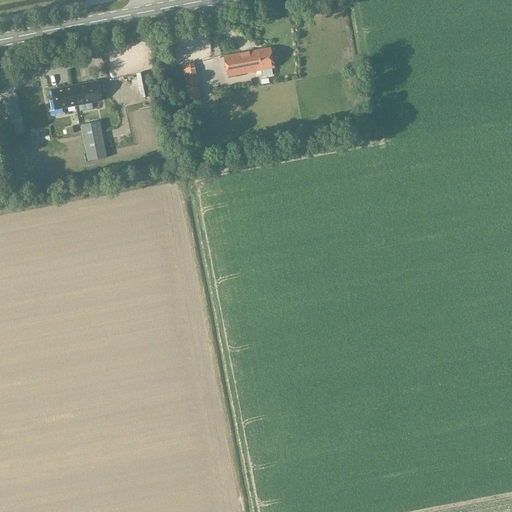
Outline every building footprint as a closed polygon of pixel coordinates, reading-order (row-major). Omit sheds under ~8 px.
[(138,52),(146,50),(144,39),(109,47),(115,72),(141,66),(138,52)] [(269,48),(223,57),(227,77),(273,68),(269,48)] [(199,98),(193,63),(182,65),(187,89),(183,90),(185,100),(199,98)] [(141,98),(152,96),(147,72),(136,74),(141,98)] [(55,109),(101,101),(97,81),(51,90),(55,109)] [(15,99),(0,101),(0,109),(2,123),(19,119),(15,99)] [(81,125),(88,161),(106,158),(99,121),(81,125)]
